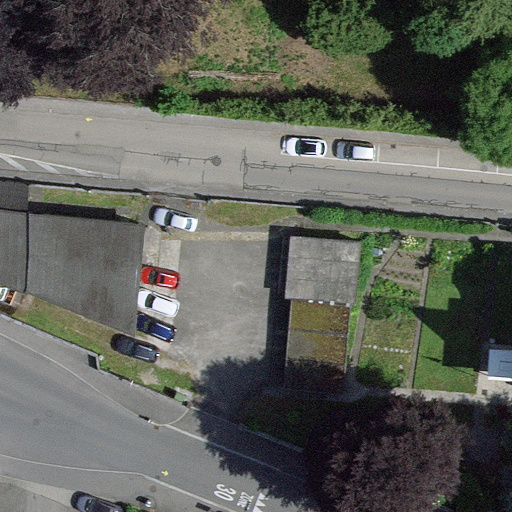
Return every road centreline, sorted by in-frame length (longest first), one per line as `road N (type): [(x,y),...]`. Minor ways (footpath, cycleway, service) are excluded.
road 1 (tertiary): [(511,194),(0,144)]
road 2 (residential): [(298,511),(0,393)]
